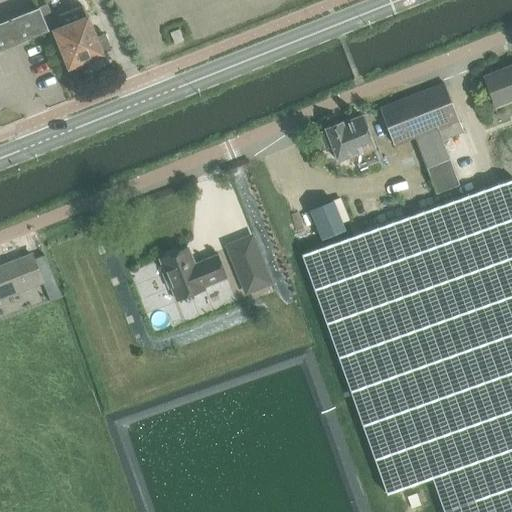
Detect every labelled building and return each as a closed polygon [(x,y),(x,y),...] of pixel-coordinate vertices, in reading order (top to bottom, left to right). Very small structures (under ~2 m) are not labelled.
[(70,69),(72,68),(77,69),(82,67),(85,63),(104,55),(103,53),(111,49),(105,34),(97,38),(89,18),(88,18),(83,6),(70,11),(75,23),(55,31),(70,69)] [(0,24),(0,49),(48,31),(39,9),(0,24)] [(511,66),(511,68),(486,78),(497,107),(511,100),(511,66)] [(445,84),(381,109),(395,145),(415,137),(427,168),(437,194),(460,186),(443,141),(464,133),(445,84)] [(314,135),(314,136),(321,152),(334,147),(339,161),(351,156),(353,161),(357,160),(360,169),(379,161),(374,147),(375,147),(363,117),(344,124),(344,122),(343,123),(338,120),(330,124),(328,129),(327,129),(327,130),(314,135)] [(511,511),(511,180),(359,235),(302,255),(388,494),(433,478),(444,511),(511,511)] [(334,201),(311,210),(323,240),(346,231),(334,201)] [(251,238),(229,247),(247,292),(269,283),(251,238)] [(196,267),(189,249),(161,260),(167,273),(164,274),(170,288),(172,287),(178,301),(205,289),(205,287),(227,278),(218,256),(202,262),(203,264),(196,267)] [(32,255),(0,268),(0,305),(1,305),(0,301),(0,298),(43,282),(32,255)] [(42,293),(33,296),(36,302),(44,299),(42,293)]
